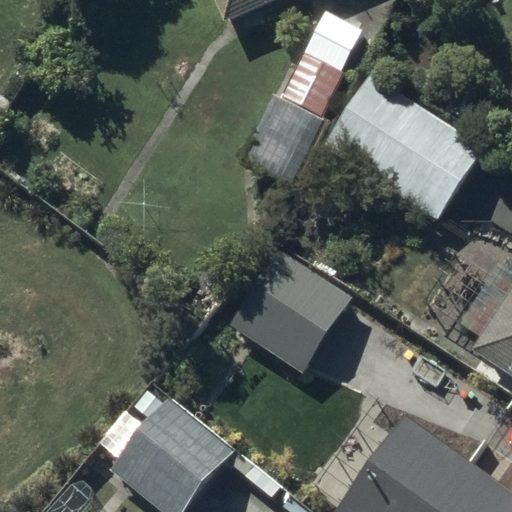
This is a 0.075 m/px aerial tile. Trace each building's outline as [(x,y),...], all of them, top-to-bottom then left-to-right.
[(366,35),(329,16),(286,101),(280,98),(245,166),(293,190),(327,125),(324,123),(347,77),(345,76),(366,35)] [(376,75),(326,150),(441,226),(491,152),(376,75)] [(511,245),(469,310),(511,338),(511,245)] [(355,301),(283,255),(234,332),(307,378),(355,301)] [(385,511),(511,511),(511,461),(510,465),(406,386),(337,475),(385,511)] [(150,394),(137,409),(155,425),(113,476),(162,511),(193,511),(238,456),(171,404),(168,409),(150,394)]
